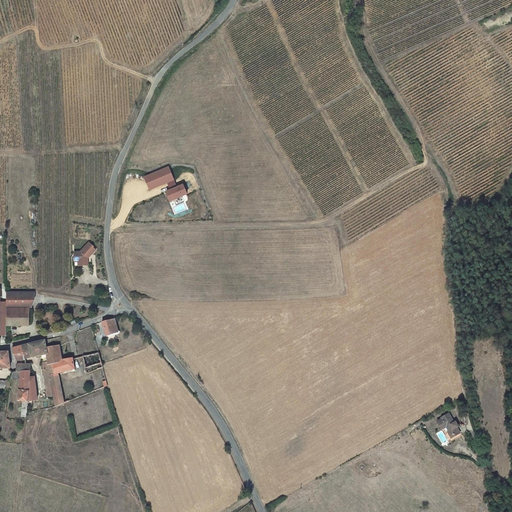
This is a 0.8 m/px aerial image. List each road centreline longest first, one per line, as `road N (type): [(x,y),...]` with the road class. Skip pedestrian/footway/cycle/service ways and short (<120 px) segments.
road 1 (track): [(118,224),(319,221),(424,163),(427,154),(365,34),(361,0)]
road 2 (unclassified): [(122,304),(107,254),(114,173),(155,80),(233,0)]
road 3 (unclassified): [(262,511),(219,418),(122,304)]
road 4 (track): [(0,41),(29,26),(44,48),(98,39),(106,61),(155,80)]
road 5 (track): [(511,166),(492,200),(465,204),(452,197),(427,154)]
road 6 (residential): [(122,304),(53,336),(0,347)]
road 7 (track): [(0,151),(124,152)]
